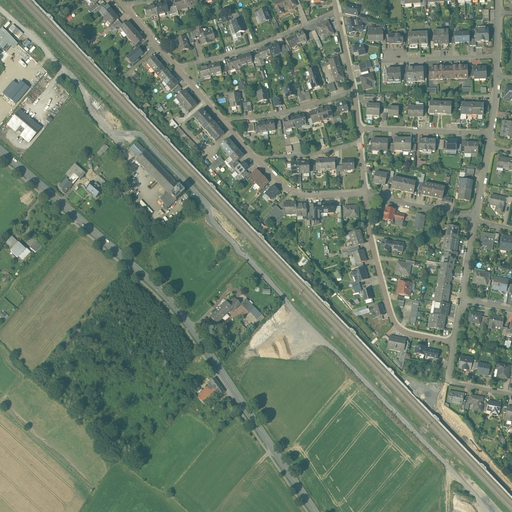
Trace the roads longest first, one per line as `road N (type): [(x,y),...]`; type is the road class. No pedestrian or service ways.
road 1 (secondary): [(314,511),(182,317),(0,151)]
road 2 (residential): [(365,194),(397,323),(453,340)]
road 3 (residential): [(0,8),(70,75),(113,136)]
road 4 (residential): [(337,9),(254,46),(176,66)]
road 5 (residential): [(354,90),(222,120)]
road 6 (residential): [(359,128),(491,134)]
road 7 (residential): [(256,158),(304,195),(365,194)]
